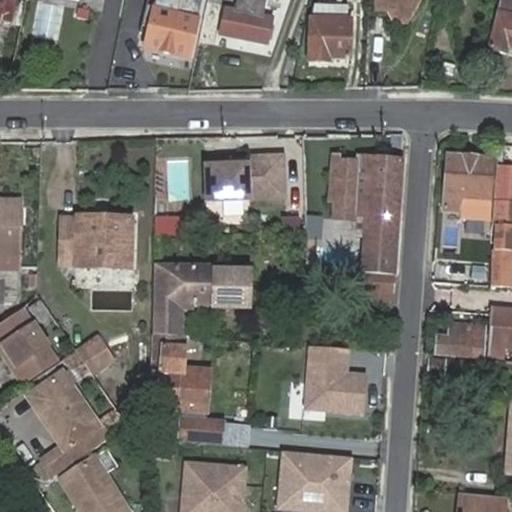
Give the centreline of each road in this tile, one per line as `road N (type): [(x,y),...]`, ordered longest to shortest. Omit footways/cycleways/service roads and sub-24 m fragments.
road 1 (residential): [(424,114),(0,112)]
road 2 (residential): [(395,511),(424,114)]
